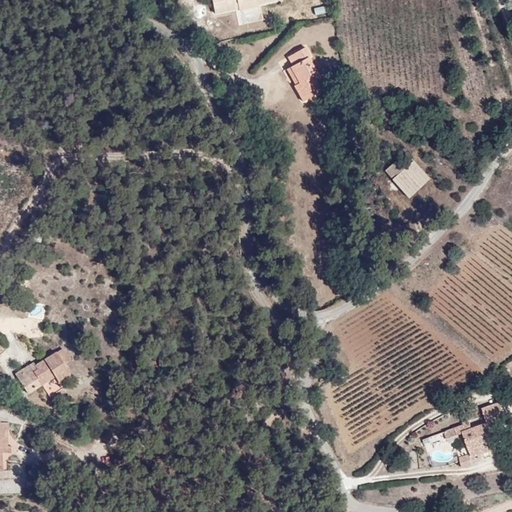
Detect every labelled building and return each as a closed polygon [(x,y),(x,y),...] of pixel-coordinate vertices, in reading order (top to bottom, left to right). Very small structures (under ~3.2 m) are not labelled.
[(280,2),(279,0),(205,0),(208,19),(280,2)] [(324,5),(313,7),(315,15),(326,13),(324,5)] [(320,93),(309,45),(274,67),(291,108),(320,93)] [(406,153),(384,173),(408,199),(430,178),(406,153)] [(40,395),(78,379),(57,347),(22,371),(40,395)] [(475,455),(504,448),(496,422),(453,426),(475,455)] [(15,425),(0,424),(0,476),(16,475),(15,425)] [(460,467),(471,466),(470,455),(459,456),(460,467)]
